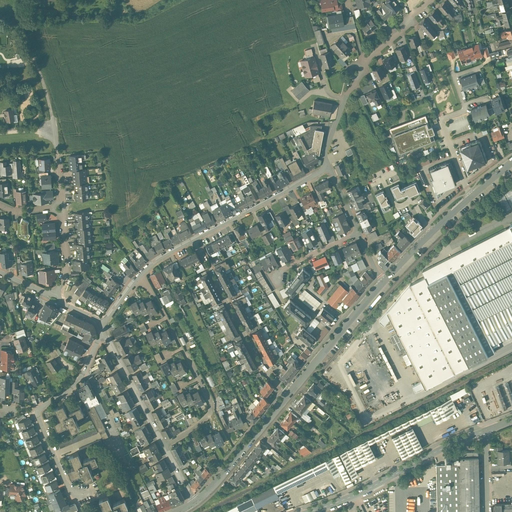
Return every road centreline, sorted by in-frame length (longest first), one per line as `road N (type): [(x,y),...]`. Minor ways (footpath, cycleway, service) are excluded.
road 1 (residential): [(136,278),(155,297),(208,402),(202,421),(164,446)]
road 2 (residential): [(432,0),(358,75),(328,141),(329,165)]
road 3 (unknown): [(450,146),(476,131),(486,142),(488,162),(436,199),(424,164),(453,155)]
road 4 (residential): [(485,430),(310,511)]
road 5 (residential): [(290,391),(262,367),(194,237)]
road 6 (residential): [(481,66),(453,76),(465,111),(440,119),(469,198)]
road 7 (residential): [(329,165),(194,237)]
road 8 (tertiary): [(192,503),(290,391)]
road 9 (tertiary): [(290,391),(384,283)]
road 10 (residential): [(102,328),(164,446)]
road 11 (tertiary): [(384,283),(469,198)]
